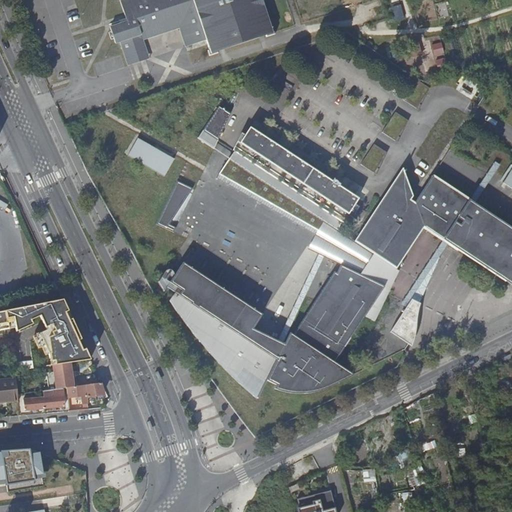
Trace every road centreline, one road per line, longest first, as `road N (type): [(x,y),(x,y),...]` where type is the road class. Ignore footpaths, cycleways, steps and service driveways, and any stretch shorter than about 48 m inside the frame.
road 1 (tertiary): [(180,502),(195,475),(182,419),(0,32)]
road 2 (tertiary): [(180,502),(511,338)]
road 3 (tertiary): [(0,114),(138,422)]
road 4 (residential): [(0,436),(138,422)]
